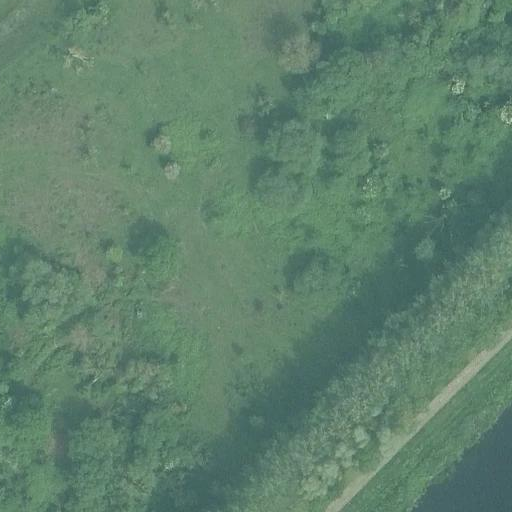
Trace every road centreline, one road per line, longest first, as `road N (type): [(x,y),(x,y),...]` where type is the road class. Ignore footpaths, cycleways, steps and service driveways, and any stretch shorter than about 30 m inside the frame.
road 1 (track): [(511,234),(212,511)]
road 2 (unclassified): [(331,511),(511,331)]
